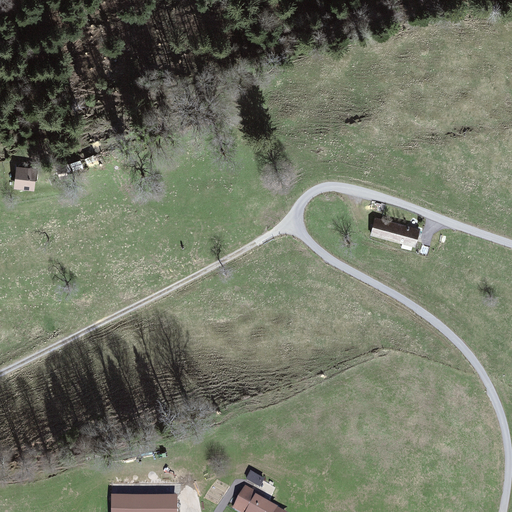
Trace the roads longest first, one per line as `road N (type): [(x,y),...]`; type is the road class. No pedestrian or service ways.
road 1 (track): [(502,511),(507,440),(482,373),(439,324),(325,256),(298,220)]
road 2 (track): [(298,220),(308,195),(332,186),(511,244)]
road 3 (track): [(0,373),(202,272)]
